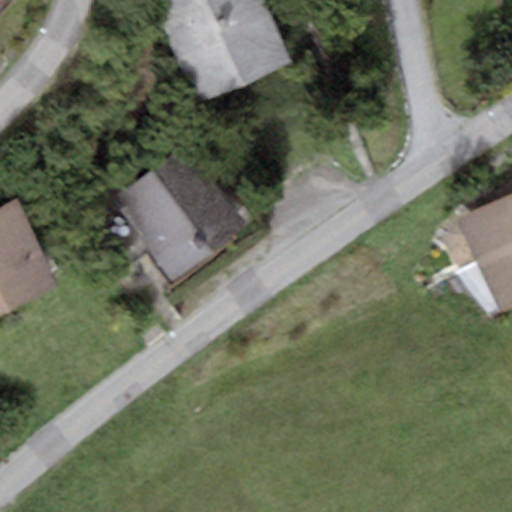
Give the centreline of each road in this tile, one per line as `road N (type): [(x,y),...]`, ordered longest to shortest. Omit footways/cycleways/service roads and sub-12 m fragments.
road 1 (residential): [(511,117),(234,305),(0,496)]
road 2 (residential): [(0,103),(40,65),(66,0)]
